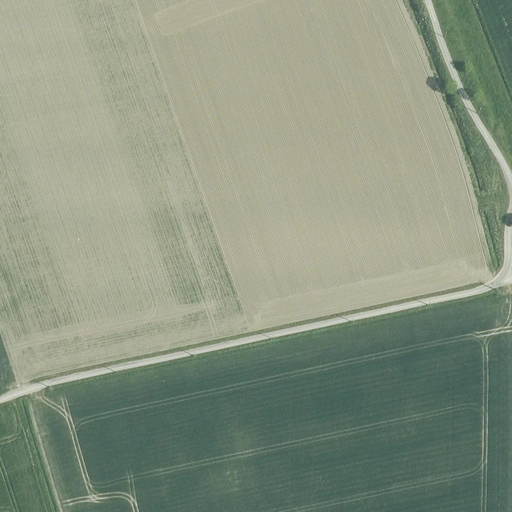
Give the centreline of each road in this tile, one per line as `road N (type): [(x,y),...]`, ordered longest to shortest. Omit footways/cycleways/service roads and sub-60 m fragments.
road 1 (unclassified): [(0,399),(503,278)]
road 2 (unclassified): [(427,0),(461,93),(511,185)]
